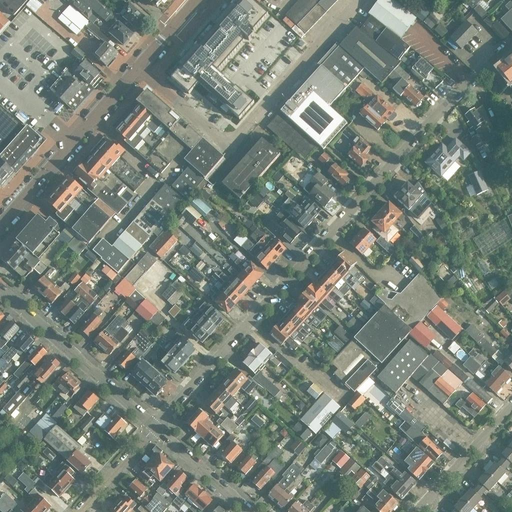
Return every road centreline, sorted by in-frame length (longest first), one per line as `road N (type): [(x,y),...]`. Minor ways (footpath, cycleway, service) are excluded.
road 1 (residential): [(153,426),(434,114),(511,44)]
road 2 (unclassified): [(143,75),(224,147),(354,0)]
road 3 (secondary): [(0,225),(136,69)]
road 4 (residential): [(153,426),(0,289)]
road 5 (residential): [(511,409),(417,511)]
road 6 (residential): [(250,511),(153,426)]
